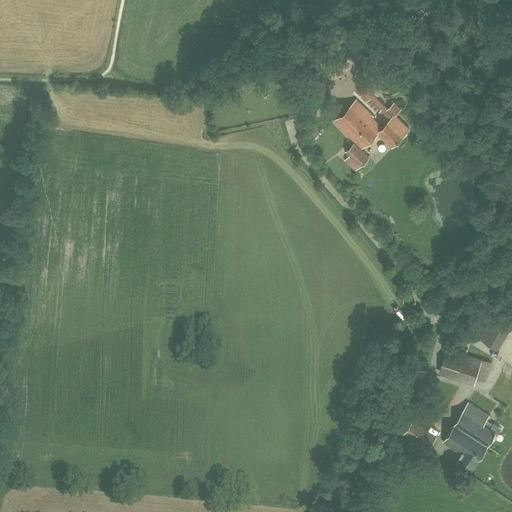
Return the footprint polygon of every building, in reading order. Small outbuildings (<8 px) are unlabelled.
[(377,16),(368,18),(369,25),(372,25),(372,23),(378,22),(377,16)] [(396,34),(373,29),(370,45),(392,50),(396,34)] [(348,71),(348,45),(323,45),(322,70),(348,71)] [(297,54),(287,63),(292,68),(301,60),(297,54)] [(392,146),(409,129),(395,114),(401,109),(395,103),(393,104),(391,103),(388,107),(389,108),(388,109),(364,85),(358,91),(362,95),(364,93),(386,115),(382,119),(386,123),(382,127),(373,118),(374,117),(357,100),(335,121),(362,148),(378,132),(392,146)] [(313,140),(320,134),(315,127),(308,134),(313,140)] [(345,150),(348,153),(350,154),(345,159),(356,170),(369,157),(354,142),(345,150)] [(418,395),(428,370),(404,362),(393,385),(418,395)] [(399,393),(386,389),(382,401),(396,405),(399,393)] [(469,401),(443,441),(461,454),(458,459),(473,470),(495,432),(499,434),(502,427),(494,423),(491,428),(484,424),(489,415),(469,401)] [(404,434),(429,450),(437,436),(413,421),(404,434)]
